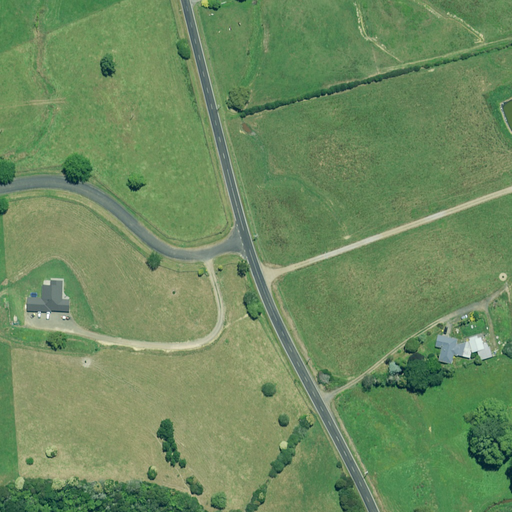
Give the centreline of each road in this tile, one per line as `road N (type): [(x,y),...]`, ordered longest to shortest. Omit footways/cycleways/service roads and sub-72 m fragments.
road 1 (tertiary): [(246,242),(371,511)]
road 2 (unclassified): [(246,242),(171,252),(77,185),(0,197)]
road 3 (tertiary): [(184,0),(246,242)]
